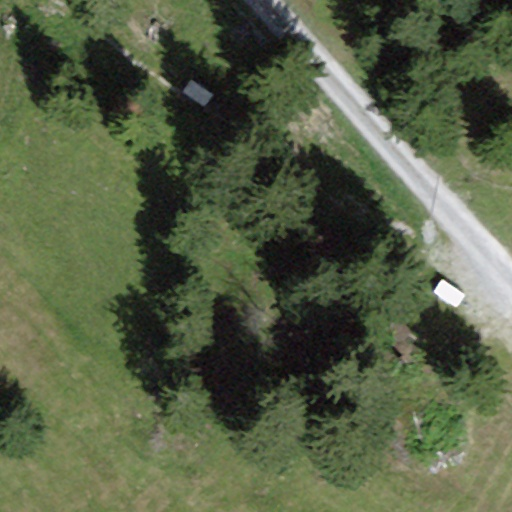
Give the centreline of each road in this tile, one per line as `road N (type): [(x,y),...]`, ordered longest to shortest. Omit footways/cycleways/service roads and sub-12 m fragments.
road 1 (track): [(511,274),(390,235),(72,0)]
road 2 (track): [(265,0),(511,272)]
